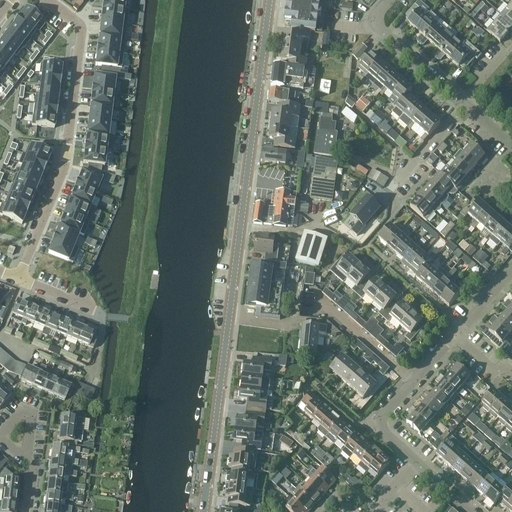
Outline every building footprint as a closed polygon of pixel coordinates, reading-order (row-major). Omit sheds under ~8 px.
[(102,4),(102,8),(128,11),(124,10),(125,0),(103,0),(103,4),(102,4)] [(291,29),(309,31),(314,32),(318,0),(287,0),(285,19),(292,20),(291,29)] [(419,0),(415,5),(406,16),(410,20),(408,23),(416,30),(428,17),(432,12),(419,0)] [(350,12),(351,4),(343,3),(342,11),(350,12)] [(511,10),(508,7),(501,15),(511,24),(511,10)] [(102,12),(100,22),(127,26),(128,11),(102,8),(101,12),(102,12)] [(473,14),(470,17),(473,19),(480,11),(477,8),(473,14)] [(26,9),(19,18),(36,31),(34,29),(41,21),(26,9)] [(511,24),(501,15),(494,23),(507,35),(511,29),(511,24)] [(428,17),(416,30),(421,35),(417,40),(417,42),(419,44),(437,24),(428,17)] [(19,18),(12,27),(31,41),(31,40),(30,39),(36,31),(19,18)] [(98,36),(98,37),(125,40),(127,26),(100,22),(99,36),(98,36)] [(494,23),(486,31),(500,43),(507,35),(494,23)] [(437,24),(419,44),(421,46),(423,46),(428,41),(433,45),(445,32),(437,24)] [(12,27),(6,35),(24,49),(30,41),(31,41),(12,27)] [(309,31),(291,29),(290,34),(283,33),(281,42),(284,43),(283,47),(300,49),(301,39),(308,40),(309,31)] [(48,32),(44,37),(49,41),(52,36),(48,32)] [(445,32),(433,45),(438,50),(434,55),(434,57),(436,59),(454,39),(445,32)] [(6,35),(0,42),(0,44),(16,57),(22,49),(23,49),(24,49),(6,35)] [(44,37),(40,42),(45,46),(49,41),(44,37)] [(97,47),(96,51),(123,55),(125,40),(98,37),(99,37),(97,48),(97,47)] [(454,39),(436,59),(438,61),(441,61),(445,56),(450,60),(462,46),(454,39)] [(462,46),(450,60),(459,68),(461,65),(466,69),(475,59),(477,60),(482,55),(466,42),(462,46)] [(0,44),(0,58),(8,64),(14,56),(16,57),(0,44)] [(300,49),(283,47),(283,51),(281,50),(279,60),(287,60),(286,67),(305,69),(306,60),(298,59),(300,49)] [(362,54),(358,50),(352,56),(357,60),(362,54)] [(96,55),(95,66),(105,68),(104,72),(127,75),(127,68),(121,68),(123,55),(96,51),(96,55)] [(361,77),(363,80),(380,61),(381,58),(373,51),(359,66),(365,72),(361,77)] [(380,61),(363,80),(366,82),(371,77),(376,81),(388,68),(380,61)] [(39,73),(39,75),(60,78),(62,67),(40,64),(39,73)] [(311,70),(305,69),(286,67),(273,65),(271,85),(302,89),(303,82),(286,79),(287,79),(288,79),(289,73),(310,76),(311,70)] [(388,68),(376,81),(381,86),(377,91),(380,94),(396,75),(388,68)] [(92,87),(91,91),(113,94),(115,79),(130,81),(130,76),(127,75),(104,72),(104,77),(94,76),(92,88),(92,87)] [(396,75),(380,94),(382,96),(387,91),(392,95),(404,82),(406,80),(398,73),(396,75)] [(39,75),(41,76),(40,85),(59,88),(60,78),(39,75)] [(404,82),(392,95),(398,100),(393,105),(396,107),(407,95),(408,95),(412,90),(404,82)] [(35,94),(35,95),(58,98),(59,88),(40,85),(39,95),(35,94)] [(90,105),(90,106),(111,108),(113,94),(91,91),(91,95),(90,105)] [(279,103),(289,105),(289,99),(295,100),(299,99),(300,99),(300,94),(295,94),(270,91),(269,101),(279,103)] [(35,95),(34,105),(56,108),(58,98),(35,95)] [(407,95),(396,107),(391,113),(394,116),(398,110),(404,115),(415,102),(408,95),(407,95)] [(363,96),(355,105),(362,112),(371,103),(363,96)] [(313,102),(313,104),(307,103),(306,108),(312,109),(312,112),(322,114),(321,117),(319,131),(317,131),(313,154),(334,158),(336,148),(336,147),(337,143),(336,142),(338,134),(337,132),(334,132),(336,123),(332,123),(332,119),(332,115),(327,114),(329,105),(313,102)] [(415,102),(404,115),(409,120),(404,125),(407,127),(423,109),(415,102)] [(289,105),(279,103),(278,112),(272,111),(271,124),(290,127),(292,117),(299,118),(300,107),(289,105)] [(34,105),(33,115),(55,118),(56,108),(34,105)] [(90,106),(88,120),(110,123),(111,108),(90,106),(89,106),(90,106)] [(342,113),(353,123),(358,117),(347,107),(342,113)] [(423,109),(407,127),(410,130),(415,124),(420,129),(432,116),(423,109)] [(379,110),(371,118),(378,126),(387,117),(379,110)] [(33,115),(31,126),(54,129),(55,118),(33,115)] [(440,123),(432,116),(420,129),(426,134),(421,140),(424,142),(440,123)] [(86,134),(86,135),(111,138),(112,137),(108,137),(110,123),(88,120),(86,134)] [(290,127),(271,124),(269,138),(275,139),(274,147),(294,149),(296,138),(289,137),(290,127)] [(402,147),(406,143),(392,129),(387,133),(402,147)] [(85,145),(84,149),(110,152),(111,138),(86,135),(85,145)] [(472,144),(464,153),(477,164),(485,156),(472,144)] [(22,154),(46,164),(51,154),(28,145),(24,155),(22,154)] [(84,153),(83,164),(104,167),(106,152),(110,153),(110,152),(84,149),(84,153)] [(285,165),(286,160),(277,158),(278,153),(263,151),(261,162),(285,165)] [(477,164),(464,153),(460,158),(457,155),(454,158),(457,161),(470,173),(477,164)] [(22,154),(18,164),(42,174),(46,164),(22,154)] [(332,201),(337,161),(316,158),(310,198),(332,201)] [(470,173),(457,161),(450,169),(465,183),(472,175),(470,173)] [(15,174),(15,175),(38,184),(42,174),(18,164),(18,165),(20,166),(16,175),(15,174)] [(446,166),(439,174),(458,191),(465,183),(450,169),(446,166)] [(368,178),(384,186),(389,177),(372,169),(368,178)] [(77,182),(75,186),(76,186),(98,195),(104,181),(82,172),(77,182)] [(458,191),(439,174),(432,182),(445,194),(452,186),(458,192),(458,191)] [(15,175),(11,185),(34,194),(38,184),(15,175)] [(445,194),(432,182),(424,190),(438,202),(445,194)] [(12,186),(8,195),(30,204),(31,204),(34,199),(32,198),(34,194),(11,185),(12,186)] [(70,199),(95,209),(90,207),(96,195),(98,195),(76,186),(75,186),(74,189),(70,199)] [(263,225),(273,226),(286,228),(286,227),(292,228),(292,227),(297,227),(298,220),(293,219),(295,209),(296,200),(297,194),(291,193),(275,190),(273,207),(265,206),(265,205),(256,204),(253,224),(263,225)] [(438,202),(424,190),(417,198),(430,210),(438,202)] [(2,204),(1,204),(26,214),(30,204),(8,195),(4,205),(2,204)] [(350,215),(359,223),(351,231),(357,237),(365,228),(364,226),(380,208),(367,197),(350,215)] [(430,210),(417,198),(410,207),(423,218),(430,210)] [(488,209),(479,201),(476,198),(471,203),(475,207),(470,211),(466,207),(460,214),(465,218),(468,215),(473,220),(469,225),(471,227),(488,209)] [(70,200),(65,213),(89,223),(95,209),(70,199),(70,200)] [(300,212),(308,212),(308,203),(300,203),(300,212)] [(1,204),(0,207),(0,215),(21,225),(26,214),(1,204)] [(488,209),(471,227),(472,228),(469,231),(471,233),(479,225),(484,229),(496,216),(488,209)] [(59,226),(83,236),(89,223),(65,213),(59,226)] [(496,216),(484,229),(490,234),(481,243),(484,246),(489,240),(504,223),(496,216)] [(423,220),(419,225),(435,239),(439,235),(423,220)] [(450,222),(441,233),(445,236),(454,225),(450,222)] [(511,230),(504,223),(489,240),(497,248),(501,244),(511,230)] [(378,238),(387,245),(402,228),(399,225),(395,229),(390,225),(378,238)] [(55,236),(53,240),(54,240),(78,250),(78,249),(74,247),(79,235),(83,237),(83,236),(59,226),(59,227),(55,236)] [(402,228),(387,245),(395,253),(407,240),(402,236),(406,231),(402,228)] [(511,230),(501,244),(506,248),(501,254),(504,257),(509,251),(511,253),(511,230)] [(305,233),(304,236),(295,262),(318,269),(327,240),(305,233)] [(265,261),(266,261),(278,263),(279,248),(274,247),(275,238),(257,236),(255,252),(266,253),(265,261)] [(407,240),(395,253),(403,260),(419,242),(415,239),(411,244),(407,240)] [(471,256),(476,250),(464,239),(459,245),(471,256)] [(52,243),(48,254),(72,264),(78,250),(54,240),(53,240),(52,243)] [(459,257),(463,252),(448,241),(444,246),(459,257)] [(419,242),(403,260),(411,267),(423,254),(418,250),(422,245),(419,242)] [(9,247),(7,253),(12,256),(15,249),(9,247)] [(482,265),(489,256),(480,249),(473,258),(482,265)] [(423,254),(411,267),(419,274),(416,278),(435,257),(432,253),(428,258),(423,254)] [(338,272),(347,279),(359,266),(349,257),(346,260),(343,257),(344,256),(344,255),(329,272),(330,272),(335,276),(338,272)] [(435,257),(416,278),(424,285),(436,272),(431,268),(435,264),(435,263),(438,259),(435,257)] [(287,264),(278,263),(266,261),(265,267),(253,266),(248,306),(257,307),(256,317),(280,320),(284,284),(270,282),(272,269),(286,271),(287,264)] [(359,266),(347,279),(355,287),(352,291),(357,295),(356,295),(371,279),(370,279),(369,280),(366,278),(369,275),(359,266)] [(436,272),(424,285),(432,292),(452,270),(449,267),(440,276),(436,272)] [(452,270),(432,292),(441,300),(452,287),(447,282),(455,273),(452,270)] [(307,274),(308,285),(320,284),(320,274),(307,274)] [(371,279),(356,295),(357,296),(357,295),(362,299),(365,295),(373,303),(385,289),(375,281),(373,284),(370,281),(371,279)] [(452,287),(441,300),(449,307),(460,294),(464,289),(461,286),(457,291),(452,287)] [(326,289),(322,293),(329,300),(333,295),(326,289)] [(385,289),(373,303),(382,310),(379,314),(383,318),(383,319),(397,303),(397,302),(396,304),(393,301),(395,298),(385,289)] [(340,301),(333,295),(329,300),(336,306),(340,301)] [(21,324),(28,306),(17,301),(10,320),(21,324)] [(397,303),(383,319),(384,319),(388,323),(392,319),(400,326),(412,313),(402,304),(400,307),(396,304),(398,303),(397,303)] [(511,308),(506,303),(503,307),(508,311),(503,316),(511,323),(511,308)] [(34,324),(40,311),(28,306),(21,324),(25,326),(27,322),(34,324)] [(34,324),(44,329),(45,329),(50,315),(40,311),(34,324)] [(353,312),(349,317),(356,323),(360,319),(353,312)] [(412,313),(400,326),(409,334),(405,338),(410,342),(410,343),(424,326),(423,327),(419,325),(422,322),(412,313)] [(49,331),(55,333),(56,333),(61,320),(50,315),(45,329),(44,329),(41,336),(46,338),(49,331)] [(511,323),(503,316),(499,321),(494,317),(491,320),(511,337),(511,336),(511,323)] [(367,325),(360,319),(356,323),(363,329),(367,325)] [(67,320),(66,322),(61,320),(56,333),(55,333),(53,339),(58,341),(60,335),(66,338),(72,324),(71,324),(72,322),(67,320)] [(511,337),(491,320),(489,323),(493,327),(489,333),(502,344),(504,342),(506,343),(511,337)] [(304,323),(303,333),(300,350),(317,352),(318,347),(323,347),(324,335),(325,335),(326,326),(304,323)] [(78,324),(77,326),(72,324),(66,338),(77,342),(83,329),(82,328),(83,326),(78,324)] [(94,333),(93,333),(94,331),(89,329),(88,331),(83,329),(77,342),(88,347),(88,348),(93,350),(96,342),(91,341),(94,333)] [(14,338),(20,341),(23,335),(17,333),(14,338)] [(379,336),(375,341),(382,347),(386,342),(379,336)] [(31,345),(37,347),(39,342),(33,339),(31,345)] [(393,348),(386,342),(382,347),(389,353),(393,348)] [(48,352),(50,346),(44,343),(41,349),(48,352)] [(357,348),(361,352),(365,347),(361,344),(357,348)] [(69,361),(72,355),(75,346),(72,345),(69,353),(70,353),(69,354),(65,353),(63,358),(69,361)] [(370,351),(365,347),(361,352),(366,356),(370,351)] [(43,361),(46,355),(39,352),(37,358),(43,361)] [(331,370),(339,377),(353,361),(345,353),(330,371),(331,370)] [(0,365),(2,367),(10,357),(5,354),(0,359),(0,365)] [(279,366),(287,366),(287,356),(279,356),(279,366)] [(2,367),(7,371),(8,372),(15,362),(14,361),(10,357),(2,367)] [(245,363),(243,375),(264,378),(265,370),(271,371),(272,360),(258,358),(257,364),(245,363)] [(373,362),(377,366),(381,362),(377,358),(373,362)] [(353,361),(339,377),(347,385),(362,368),(353,361)] [(20,364),(15,362),(8,372),(13,374),(15,375),(20,364)] [(65,370),(67,365),(61,362),(59,368),(65,370)] [(386,366),(381,362),(377,366),(382,370),(386,366)] [(454,370),(450,374),(463,386),(465,384),(466,386),(472,379),(457,366),(452,362),(449,365),(454,370)] [(15,375),(18,376),(20,377),(25,366),(20,364),(15,375)] [(32,386),(43,391),(49,377),(50,373),(45,371),(46,368),(40,366),(37,372),(38,373),(32,386)] [(27,368),(22,378),(21,381),(32,386),(38,373),(37,372),(27,368)] [(362,368),(347,385),(346,386),(347,385),(355,392),(370,375),(362,368)] [(6,382),(13,374),(8,372),(7,371),(6,374),(5,373),(1,378),(6,382)] [(13,374),(6,382),(11,386),(15,382),(14,381),(18,376),(15,375),(13,374)] [(463,386),(450,374),(445,379),(440,375),(438,378),(457,396),(463,390),(461,388),(463,386)] [(264,378),(243,375),(242,387),(262,390),(268,391),(270,378),(264,378)] [(370,375),(355,392),(363,399),(362,400),(363,400),(378,383),(370,375)] [(53,396),(59,382),(49,377),(43,391),(53,396)] [(457,396),(438,378),(435,382),(440,386),(435,391),(448,402),(450,400),(452,402),(457,396)] [(59,382),(53,396),(64,401),(67,396),(70,397),(75,387),(70,384),(69,387),(59,382)] [(79,397),(84,386),(78,383),(73,394),(79,397)] [(84,386),(79,397),(85,399),(89,388),(84,386)] [(262,390),(242,387),(240,400),(251,401),(250,407),(266,409),(268,397),(262,397),(262,390)] [(89,388),(85,399),(90,402),(95,391),(89,388)] [(493,390),(481,404),(484,406),(482,408),(488,413),(506,393),(503,390),(499,395),(493,390)] [(448,402),(435,391),(431,396),(426,392),(423,395),(443,412),(448,406),(446,405),(448,402)] [(302,402),(309,408),(304,413),(313,420),(325,406),(317,399),(316,400),(310,394),(310,393),(302,402)] [(506,393),(488,413),(494,418),(496,417),(498,418),(510,405),(505,401),(509,396),(506,393)] [(443,412),(423,395),(421,398),(425,402),(421,407),(434,419),(436,417),(438,418),(443,412)] [(511,407),(510,405),(498,418),(500,420),(498,422),(504,427),(511,418),(511,407)] [(325,406),(313,420),(321,428),(333,414),(325,406)] [(265,415),(266,409),(250,407),(249,413),(265,415)] [(434,419),(421,407),(416,412),(412,408),(409,411),(429,428),(434,423),(432,421),(434,419)] [(429,428),(409,411),(406,414),(411,418),(406,424),(419,435),(422,433),(423,434),(429,428)] [(264,426),(265,415),(249,413),(249,419),(237,417),(236,430),(257,432),(257,425),(264,426)] [(333,414),(321,428),(329,435),(341,421),(333,414)] [(61,417),(60,428),(74,430),(74,431),(83,432),(84,419),(61,417)] [(341,421),(329,435),(325,439),(333,446),(337,442),(349,428),(341,421)] [(58,441),(63,441),(62,445),(76,447),(77,443),(73,442),(74,431),(74,430),(60,428),(58,441)] [(349,428),(337,442),(345,449),(357,435),(349,428)] [(263,433),(236,430),(234,443),(246,444),(245,449),(261,451),(263,433)] [(295,433),(294,435),(288,430),(286,433),(295,441),(298,436),(299,436),(295,433)] [(446,432),(440,438),(444,441),(449,435),(446,432)] [(357,435),(345,449),(342,452),(350,460),(353,456),(365,442),(357,435)] [(283,436),(281,441),(291,447),(294,442),(283,436)] [(305,445),(300,440),(298,436),(295,441),(297,443),(303,448),(305,445)] [(448,442),(436,455),(445,463),(460,445),(451,437),(448,442)] [(436,450),(441,444),(438,441),(433,447),(436,450)] [(365,442),(353,456),(361,463),(373,449),(365,442)] [(511,447),(505,442),(501,449),(509,454),(511,449),(511,447)] [(460,445),(445,463),(453,470),(468,452),(460,445)] [(51,457),(74,461),(75,454),(84,455),(84,454),(88,455),(88,450),(52,446),(51,457)] [(373,449),(361,463),(358,467),(366,474),(369,470),(381,456),(373,449)] [(227,469),(233,470),(248,471),(249,464),(254,464),(255,454),(235,451),(234,458),(229,457),(227,469)] [(468,452),(453,470),(461,477),(476,459),(468,452)] [(381,456),(369,470),(377,478),(390,464),(381,456)] [(74,461),(51,457),(49,469),(64,471),(64,472),(70,473),(71,466),(87,468),(88,463),(74,461)] [(476,459),(461,477),(469,484),(485,466),(476,459)] [(485,466),(469,484),(477,491),(493,474),(485,466)] [(286,468),(281,473),(286,478),(291,473),(286,468)] [(0,479),(4,480),(3,487),(0,486),(0,491),(2,492),(17,493),(19,481),(14,481),(15,478),(4,469),(0,474),(0,479)] [(63,482),(63,477),(75,478),(76,473),(70,473),(64,472),(64,471),(49,469),(48,481),(63,483),(63,482)] [(314,470),(311,474),(329,490),(336,482),(322,469),(318,474),(314,470)] [(330,472),(340,481),(341,479),(340,478),(341,477),(332,469),(330,472)] [(248,471),(233,470),(232,476),(226,476),(225,487),(245,490),(246,482),(251,482),(253,472),(248,471)] [(329,490),(311,474),(307,470),(303,473),(312,481),(308,485),(322,498),(329,490)] [(278,486),(285,478),(279,473),(272,481),(278,486)] [(489,478),(477,491),(485,498),(497,485),(489,478)] [(46,493),(68,496),(70,483),(63,482),(63,483),(48,481),(46,493)] [(322,498),(308,485),(304,490),(295,482),(292,486),(296,490),(315,506),(322,498)] [(500,499),(498,501),(506,508),(511,500),(511,484),(505,493),(500,499)] [(497,485),(485,498),(494,506),(498,501),(505,493),(497,485)] [(309,511),(315,506),(296,490),(292,486),(289,489),(297,497),(293,501),(305,511),(309,511)] [(363,493),(355,486),(352,489),(357,493),(360,496),(363,493)] [(244,497),(245,490),(225,487),(223,497),(229,498),(228,505),(231,505),(242,506),(248,507),(249,498),(244,497)] [(1,503),(16,505),(17,493),(2,492),(1,503)] [(45,504),(60,506),(61,500),(72,502),(72,499),(77,499),(77,503),(83,503),(84,497),(77,497),(73,497),(68,496),(46,493),(45,504)] [(305,511),(293,501),(289,506),(285,502),(282,506),(288,511),(305,511)] [(14,511),(16,505),(1,503),(0,509),(0,511),(14,511)]
